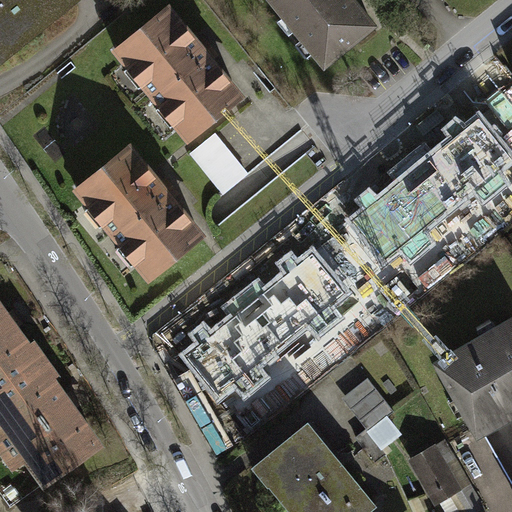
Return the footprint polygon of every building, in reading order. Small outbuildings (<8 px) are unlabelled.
[(0,0),(0,56),(72,0),(0,0)] [(266,0),(323,65),(374,22),(355,0),(266,0)] [(243,95),(172,7),(117,50),(188,139),(243,95)] [(511,161),(511,160),(479,119),(436,153),(416,169),(351,220),(384,262),(511,161)] [(202,232),(133,145),(78,189),(147,276),(202,232)] [(346,295),(313,254),(249,303),(231,318),(184,354),(217,396),(346,295)] [(0,304),(0,397),(44,366),(17,329),(13,323),(7,314),(0,304)] [(511,324),(434,369),(477,443),(511,422),(511,324)] [(44,366),(0,397),(0,432),(0,433),(0,457),(13,475),(25,466),(45,494),(105,452),(75,409),(70,403),(62,392),(44,366)] [(394,412),(369,379),(343,399),(369,432),(388,417),(394,412)] [(402,435),(388,417),(369,432),(383,449),(402,435)] [(377,511),(379,511),(310,428),(256,473),(288,511),(377,511)] [(487,511),(447,440),(410,461),(436,508),(453,499),(460,511),(487,511)]
